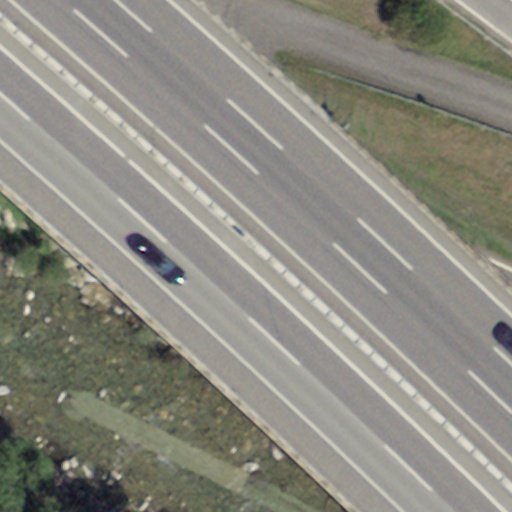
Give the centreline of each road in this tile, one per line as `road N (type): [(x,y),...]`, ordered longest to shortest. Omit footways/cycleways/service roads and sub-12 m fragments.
road 1 (motorway): [(0,96),(450,511)]
road 2 (motorway): [(511,390),(84,0)]
road 3 (motorway): [(0,44),(511,290)]
